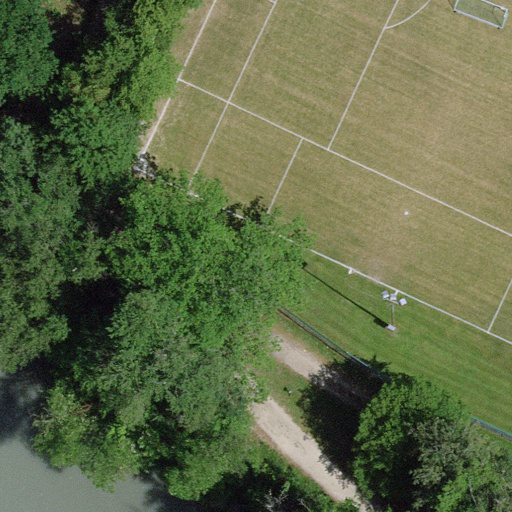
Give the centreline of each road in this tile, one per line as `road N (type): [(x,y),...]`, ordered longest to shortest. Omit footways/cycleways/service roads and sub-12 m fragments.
road 1 (track): [(511,479),(410,426),(106,235)]
road 2 (track): [(106,235),(61,179),(0,5)]
